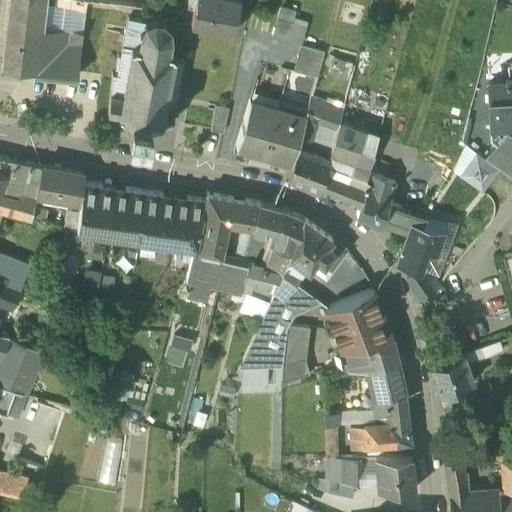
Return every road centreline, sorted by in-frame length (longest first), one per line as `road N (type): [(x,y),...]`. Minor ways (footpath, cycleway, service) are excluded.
road 1 (secondary): [(415,359),(395,289),(335,213),(0,139)]
road 2 (residential): [(415,359),(457,320),(492,225),(511,205)]
road 3 (secondary): [(436,511),(415,359)]
